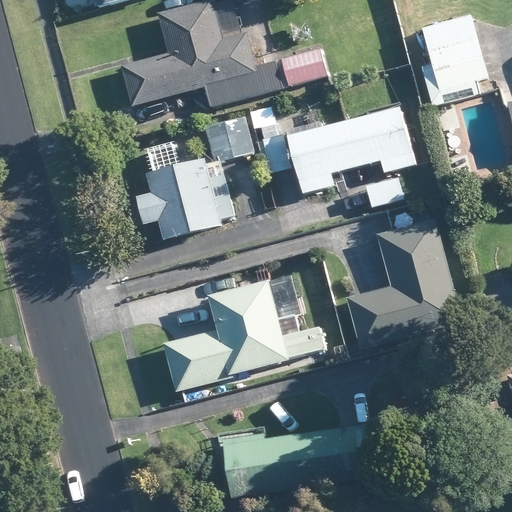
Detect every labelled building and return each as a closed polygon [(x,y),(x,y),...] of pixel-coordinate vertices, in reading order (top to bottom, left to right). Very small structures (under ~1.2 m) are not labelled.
[(102,0),(103,2),(106,12),(146,0),(102,0)] [(262,68),(260,62),(252,35),(248,36),(238,0),(220,6),(219,0),(165,15),(173,45),(175,51),(176,56),(129,69),(139,104),(140,108),(175,99),(179,117),(180,119),(295,89),(287,62),(262,68)] [(351,0),(353,9),(381,3),(380,0),(351,0)] [(495,81),(478,17),(473,18),(469,6),(457,9),(460,22),(429,30),(446,94),(456,91),(469,88),(495,81)] [(327,51),(289,62),(297,89),(335,78),(327,51)] [(445,176),(457,173),(437,96),(424,100),(445,176)] [(351,126),(362,170),(391,163),(394,175),(399,174),(424,167),(410,110),(407,111),(373,120),(351,126)] [(222,165),(256,156),(261,154),(253,118),(212,128),(219,154),(220,161),(222,165)] [(298,170),(289,136),(284,138),(280,125),(267,128),(279,175),(298,170)] [(341,176),(362,170),(351,126),(329,131),(298,139),(313,196),(344,188),(341,176)] [(228,204),(218,168),(216,162),(209,164),(159,178),(164,196),(148,200),(150,208),(152,216),(155,228),(170,224),(175,243),(232,228),(230,221),(243,218),(239,201),(228,204)] [(374,189),(378,207),(379,209),(411,201),(406,181),(401,182),(374,189)] [(451,330),(471,325),(445,221),(432,225),(385,236),(399,288),(355,300),(368,352),(451,330)] [(329,329),(308,334),(293,338),(279,284),(220,299),(229,332),(217,335),(185,343),(172,346),(184,395),(241,380),(240,378),(300,363),(300,360),(323,354),(334,352),(329,329)] [(330,329),(335,348),(349,344),(344,325),(330,329)] [(490,406),(496,423),(508,420),(503,403),(490,406)] [(362,482),(391,478),(384,425),(341,431),(272,442),(272,436),(232,442),(241,499),(252,498),(362,482)]
